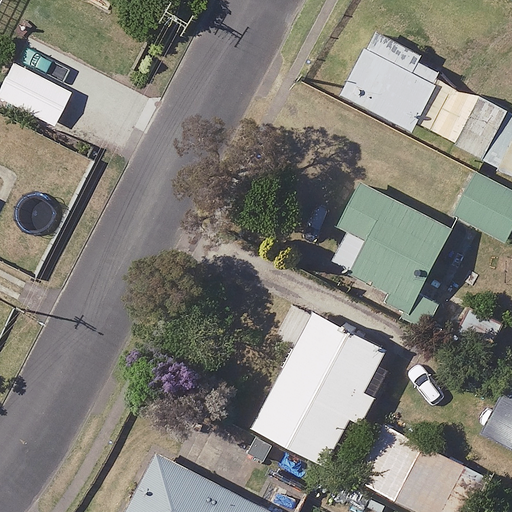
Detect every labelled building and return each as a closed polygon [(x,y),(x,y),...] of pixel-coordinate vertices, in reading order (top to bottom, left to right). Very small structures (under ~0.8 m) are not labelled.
[(480,151),(511,168),(511,108),(421,58),(425,51),(379,25),(345,86),(419,128),(424,119),(480,151)] [(65,92),(0,61),(0,93),(53,118),(65,92)] [(511,215),(511,168),(480,151),(450,206),(501,235),(511,215)] [(457,214),(370,173),(331,254),(418,296),(457,214)] [(386,340),(319,304),(258,420),(328,457),(353,408),(364,414),(382,381),(386,340)] [(511,372),(510,371),(484,425),(511,438),(511,372)] [(450,511),(476,463),(392,419),(363,474),(434,511),(450,511)] [(280,511),(160,452),(129,511),(280,511)]
